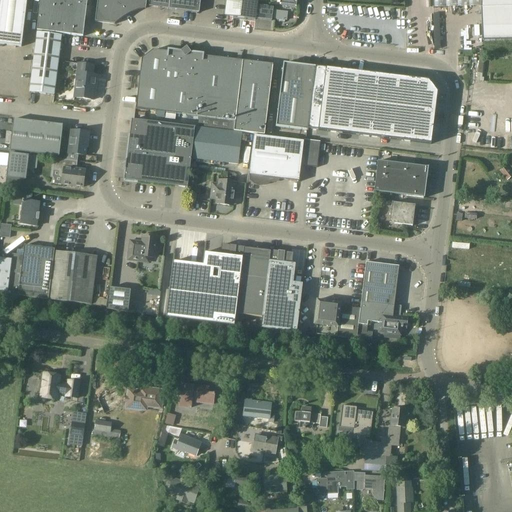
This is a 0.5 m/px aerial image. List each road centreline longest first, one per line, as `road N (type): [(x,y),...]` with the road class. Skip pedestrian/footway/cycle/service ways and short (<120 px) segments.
road 1 (residential): [(110,123),(103,183),(126,212),(436,248)]
road 2 (unclassified): [(397,378),(0,327)]
road 3 (residential): [(436,248),(456,98),(449,74),(424,61),(311,47)]
road 4 (residential): [(311,47),(144,29),(123,44),(110,123)]
road 5 (residential): [(440,378),(425,344),(436,248)]
road 6 (unclassified): [(450,511),(440,378)]
